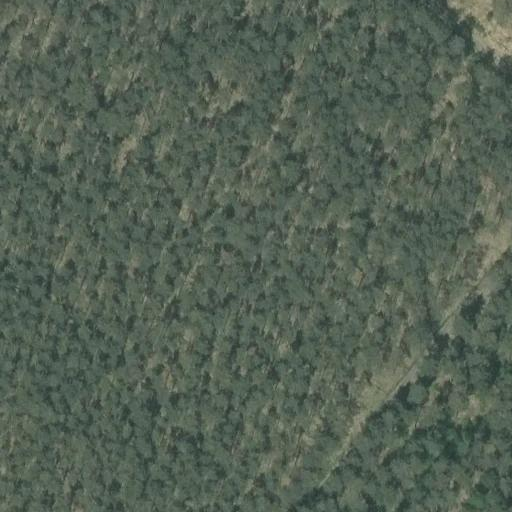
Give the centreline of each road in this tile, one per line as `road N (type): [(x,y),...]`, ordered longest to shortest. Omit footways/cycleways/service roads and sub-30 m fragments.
road 1 (track): [(297,511),(511,254)]
road 2 (track): [(409,0),(511,92)]
